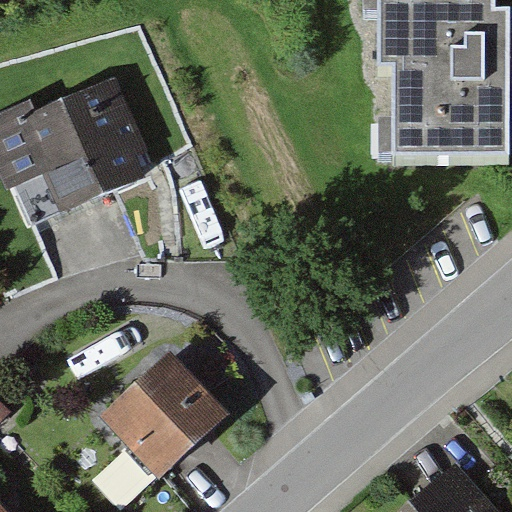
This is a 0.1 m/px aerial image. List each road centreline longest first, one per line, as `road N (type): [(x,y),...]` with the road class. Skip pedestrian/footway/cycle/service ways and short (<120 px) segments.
road 1 (residential): [(0,335),(66,299),(132,283),(192,292),(241,324),(269,371),(290,438),(317,471)]
road 2 (residential): [(511,305),(317,471)]
